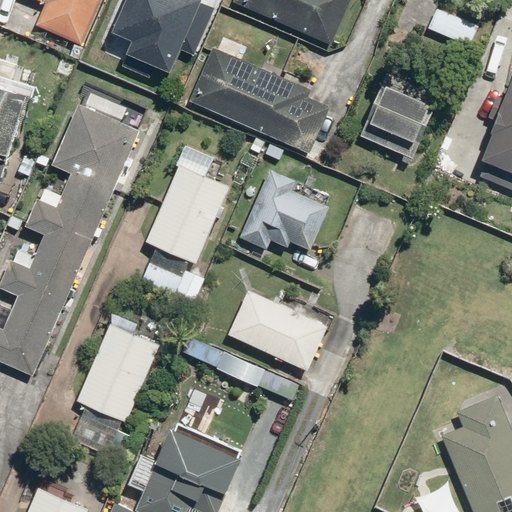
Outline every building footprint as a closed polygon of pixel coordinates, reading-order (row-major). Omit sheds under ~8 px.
[(104,0),(49,0),(41,21),(87,41),(104,0)] [(127,0),(113,34),(131,41),(121,64),(150,76),(155,65),(169,71),(178,49),(193,55),(214,6),(198,0),(127,0)] [(355,0),(244,0),(337,41),(355,0)] [(484,22),(444,5),(435,25),(475,42),(484,22)] [(219,43),(196,96),(316,149),(336,103),(314,93),(317,86),(219,43)] [(395,68),(367,132),(420,155),(448,92),(395,68)] [(0,180),(3,182),(11,155),(20,157),(40,87),(0,75),(0,180)] [(0,355),(38,372),(148,125),(145,124),(155,103),(124,89),(115,110),(87,98),(60,160),(79,169),(64,202),(45,193),(33,220),(53,228),(37,264),(18,255),(6,282),(25,290),(9,325),(0,321),(0,355)] [(502,130),(485,172),(511,182),(511,91),(511,95),(503,91),(494,114),(502,117),(497,128),(502,130)] [(186,162),(153,237),(203,259),(238,179),(214,168),(221,153),(191,140),(182,160),(186,162)] [(278,164),(246,233),(271,244),(275,235),(294,243),(297,236),(318,246),(337,202),(298,184),(302,175),(278,164)] [(437,392),(491,259),(439,237),(401,331),(408,334),(392,374),(437,392)] [(334,321),(255,286),(235,332),(314,367),(334,321)] [(117,318),(83,397),(110,405),(133,418),(167,340),(143,327),(117,318)] [(0,463),(8,445),(0,441),(0,377),(3,371),(0,370),(0,463)] [(462,428),(442,435),(473,511),(511,511),(511,426),(498,393),(458,412),(462,428)] [(193,427),(179,422),(143,505),(158,511),(208,511),(210,508),(220,511),(225,511),(251,452),(245,450),(247,446),(202,427),(201,429),(194,426),(193,427)] [(387,511),(404,472),(341,444),(311,511),(387,511)] [(46,481),(32,511),(92,511),(96,503),(72,490),(46,481)] [(154,511),(121,497),(114,511),(154,511)]
